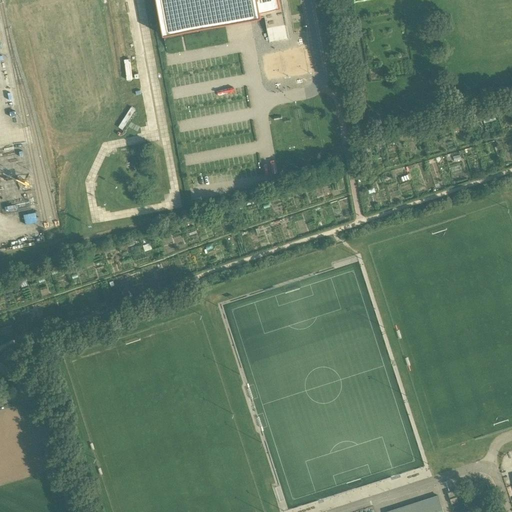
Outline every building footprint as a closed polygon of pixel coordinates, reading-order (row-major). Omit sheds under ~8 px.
[(281,0),(157,0),(164,36),(262,18),(261,12),(263,11),(269,42),(289,39),(281,0)] [(23,214),(24,223),(36,221),(34,212),(23,214)] [(459,488),(447,492),(449,498),(461,494),(459,488)] [(443,511),(438,495),(387,511),(443,511)] [(467,511),(464,503),(461,504),(452,507),(453,511),(467,511)]
